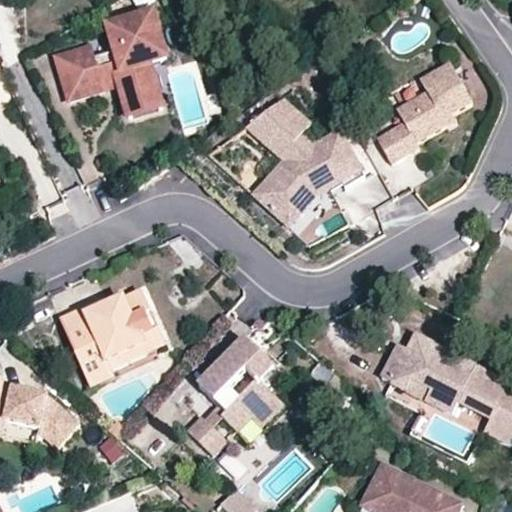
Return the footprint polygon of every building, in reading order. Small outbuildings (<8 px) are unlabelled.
[(151,66),(169,61),(153,5),(107,18),(110,32),(120,66),(100,71),(93,49),(58,59),(70,102),(106,92),(102,80),(117,76),(120,88),(124,100),(158,91),(151,66)] [(120,66),(110,32),(90,38),(93,49),(100,71),(120,66)] [(455,119),(474,108),(451,68),(422,85),(429,97),(411,107),(419,121),(410,125),(379,143),(393,168),(421,153),(418,147),(449,130),(445,124),(455,119)] [(120,88),(117,76),(102,80),(106,92),(120,88)] [(164,110),(158,91),(124,100),(129,120),(164,110)] [(312,130),(285,106),(250,130),(272,149),(290,165),(257,202),(288,230),(312,251),(325,243),(323,242),(322,241),(320,240),(319,238),(319,237),(319,235),(321,232),(318,228),(343,214),(334,198),(365,180),(341,137),(323,147),(317,150),(304,139),(312,130)] [(419,121),(411,107),(403,112),(410,125),(419,121)] [(445,124),(449,130),(458,125),(455,119),(445,124)] [(124,302),(106,310),(89,319),(85,312),(61,323),(86,383),(111,372),(107,366),(144,350),(141,342),(159,336),(141,296),(125,303),(124,302)] [(103,304),(85,312),(89,319),(106,310),(103,304)] [(165,349),(159,336),(141,342),(144,350),(107,366),(111,372),(165,349)] [(273,369),(244,341),(198,391),(219,409),(226,416),(221,422),(235,435),(250,420),(256,426),(278,401),(260,384),(273,369)] [(419,341),(412,354),(424,360),(431,347),(419,341)] [(424,360),(412,354),(411,356),(401,351),(385,382),(409,395),(415,384),(434,394),(428,406),(455,420),(462,407),(478,416),(486,402),(500,410),(493,423),(486,436),(511,449),(511,389),(431,347),(424,360)] [(319,364),(311,377),(326,387),(335,375),(319,364)] [(114,380),(111,372),(86,383),(89,390),(114,380)] [(7,398),(2,384),(0,385),(0,432),(10,429),(44,435),(61,454),(83,429),(51,402),(15,396),(14,405),(6,404),(7,398)] [(409,395),(428,406),(434,394),(415,384),(409,395)] [(285,407),(278,401),(256,426),(261,431),(285,407)] [(478,416),(493,423),(500,410),(486,402),(478,416)] [(219,409),(205,424),(213,431),(221,422),(226,416),(219,409)] [(212,432),(213,431),(205,424),(202,420),(188,436),(213,460),(227,444),(212,432)] [(157,422),(137,442),(156,461),(176,440),(157,422)] [(125,431),(116,423),(108,432),(117,441),(125,431)] [(10,429),(0,432),(0,446),(6,444),(41,450),(44,439),(44,435),(10,429)] [(236,445),(217,466),(239,486),(257,465),(236,445)] [(461,511),(462,509),(384,469),(361,511),(461,511)] [(489,493),(482,511),(505,511),(509,500),(489,493)] [(256,511),(237,494),(225,508),(229,511),(256,511)]
